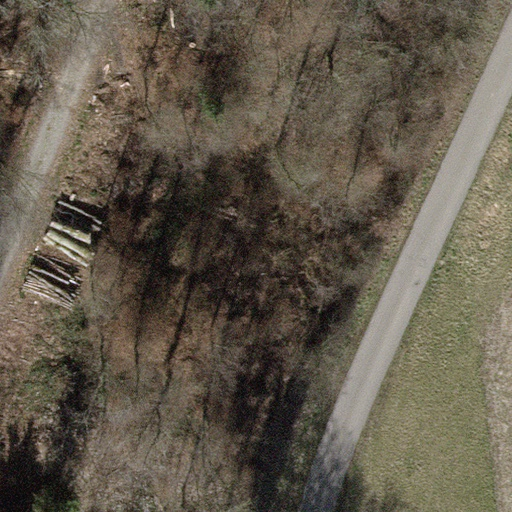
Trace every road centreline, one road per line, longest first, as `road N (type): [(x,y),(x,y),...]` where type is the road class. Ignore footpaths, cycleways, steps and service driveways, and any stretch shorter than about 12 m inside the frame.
road 1 (unclassified): [(511,54),(356,377),(313,511)]
road 2 (track): [(88,0),(0,245)]
